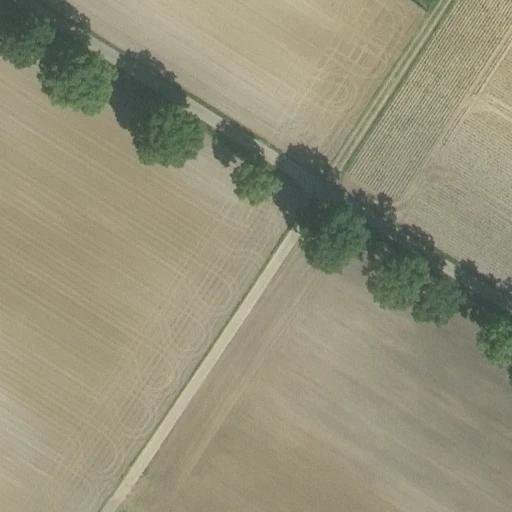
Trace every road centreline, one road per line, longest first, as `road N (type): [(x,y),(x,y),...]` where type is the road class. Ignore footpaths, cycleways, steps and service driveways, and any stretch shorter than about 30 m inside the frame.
road 1 (unclassified): [(111,511),(320,186)]
road 2 (unclassified): [(27,0),(320,186)]
road 3 (unclassified): [(320,186),(511,306)]
road 4 (track): [(442,0),(320,186)]
